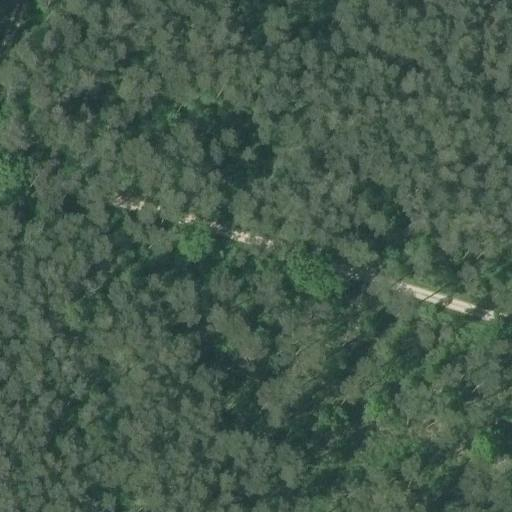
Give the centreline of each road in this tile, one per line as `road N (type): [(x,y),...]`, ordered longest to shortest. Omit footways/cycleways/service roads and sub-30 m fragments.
road 1 (track): [(0,172),(511,328)]
road 2 (track): [(0,135),(50,0)]
